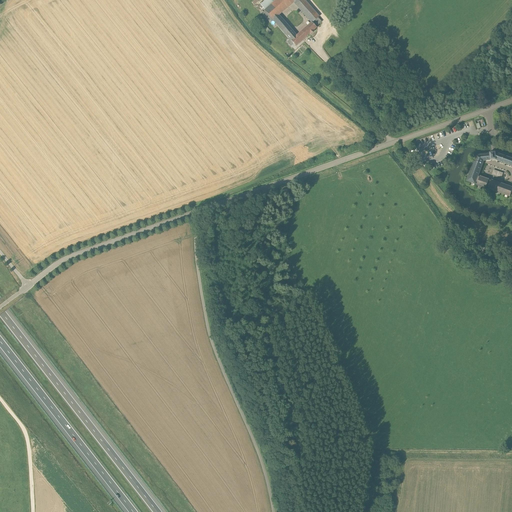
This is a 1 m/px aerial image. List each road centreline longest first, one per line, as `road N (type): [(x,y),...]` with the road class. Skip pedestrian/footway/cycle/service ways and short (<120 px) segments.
road 1 (unclassified): [(0,307),(66,258),(487,110)]
road 2 (motorway): [(156,511),(0,312)]
road 3 (motorway): [(0,343),(130,511)]
road 4 (track): [(32,511),(26,435),(0,397)]
